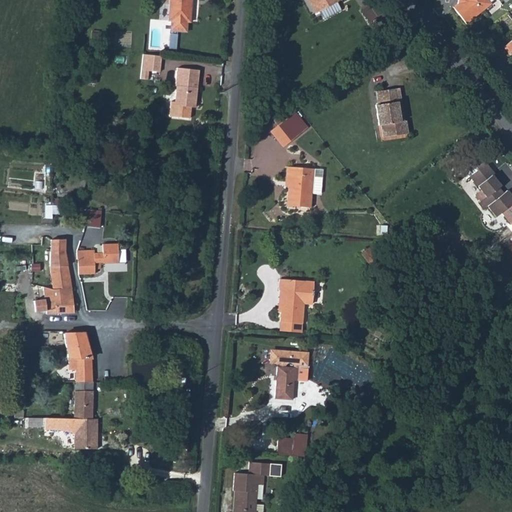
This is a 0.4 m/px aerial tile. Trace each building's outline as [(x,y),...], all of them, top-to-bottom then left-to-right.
[(184,20),(187,20),(188,11),(188,0),(166,0),(166,12),(165,19),(168,19),(184,20)] [(311,0),(319,13),(338,2),(341,0),(311,0)] [(453,0),(450,3),(463,19),(480,5),(486,0),(453,0)] [(184,20),(168,19),(168,29),(184,30),(184,20)] [(509,50),(511,47),(511,34),(503,42),(509,50)] [(141,56),(140,81),(146,82),(147,73),(158,74),(160,57),(141,56)] [(172,102),(171,117),(191,118),(191,107),(196,107),(199,70),(177,69),(176,87),(177,87),(176,102),(172,102)] [(399,120),(394,87),(376,89),(378,103),(375,104),(378,123),(381,123),(382,135),(394,133),(406,132),(404,119),(402,120),(399,120)] [(297,110),(291,115),(303,131),(309,127),(297,110)] [(291,115),(279,124),(291,141),(303,131),(291,115)] [(291,141),(279,124),(272,129),(284,146),(291,141)] [(491,174),(479,159),(470,167),(468,165),(457,172),(457,175),(461,180),(466,175),(484,197),(476,203),(481,209),(486,206),(495,217),(500,213),(509,224),(511,220),(511,198),(505,190),(501,194),(496,188),(498,186),(489,175),(491,174)] [(287,165),(286,173),(289,174),(288,185),(287,204),(309,206),(311,183),(313,167),(287,165)] [(80,225),(97,226),(99,209),(82,208),(80,225)] [(52,289),(70,288),(64,251),(64,240),(50,239),(50,251),(49,267),(51,284),(52,289)] [(78,263),(73,264),(73,269),(78,269),(78,275),(94,274),(95,270),(99,270),(101,269),(102,267),(102,265),(100,264),(101,255),(94,254),(94,250),(76,251),(76,260),(78,260),(78,263)] [(319,284),(300,278),(286,276),(284,287),(288,287),(287,301),(285,318),(306,320),(307,316),(309,301),(317,302),(319,289),(319,284)] [(70,288),(52,289),(42,286),(44,300),(45,311),(54,310),(55,315),(74,313),(73,307),(71,296),(70,288)] [(91,357),(84,333),(63,333),(64,342),(66,356),(67,360),(68,363),(74,364),(74,369),(73,382),(91,382),(91,357)] [(283,362),(282,364),(289,365),(289,362),(292,360),(294,360),(296,363),(296,366),(301,366),(302,364),(310,364),(312,351),(277,347),(273,350),(273,357),(276,361),(283,362)] [(280,364),(277,396),(294,397),(296,377),(310,378),(310,367),(301,366),(296,366),(289,365),(282,364),(280,364)] [(74,383),(74,390),(90,391),(91,382),(73,382),(73,383),(74,383)] [(74,390),(73,405),(90,406),(90,391),(74,390)] [(90,406),(73,405),(73,447),(95,448),(96,419),(90,418),(90,406)] [(26,425),(58,426),(58,417),(26,416),(26,425)] [(279,434),(277,451),(292,453),(294,436),(279,434)] [(239,511),(258,511),(259,509),(260,489),(265,490),(266,480),(271,480),(272,468),(255,467),(254,479),(238,478),(237,496),(238,496),(241,497),(239,511)]
